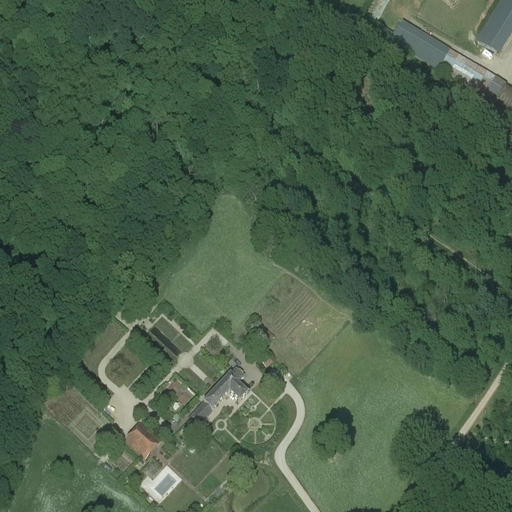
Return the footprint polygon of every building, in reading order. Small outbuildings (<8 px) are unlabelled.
[(380,0),(368,25),(376,29),(386,9),(384,8),(388,0),(380,0)] [(511,0),(501,0),(481,35),(504,50),(511,36),(511,0)] [(511,89),(506,86),(507,85),(497,78),(461,58),(449,51),(402,24),(390,44),(437,72),(449,79),(484,100),(511,116),(511,89)] [(394,34),(379,26),(375,34),(389,42),(394,34)] [(274,338),(259,325),(249,336),(264,349),(274,338)] [(275,361),(263,351),(255,360),(267,371),(275,361)] [(239,404),(247,395),(238,387),(244,379),(242,377),(243,376),(239,373),(239,374),(236,371),(189,421),(197,429),(212,414),(211,413),(228,394),(239,404)] [(179,397),(172,404),(178,409),(190,396),(180,388),(175,393),(179,397)] [(144,461),(161,443),(140,424),(124,442),(144,461)]
